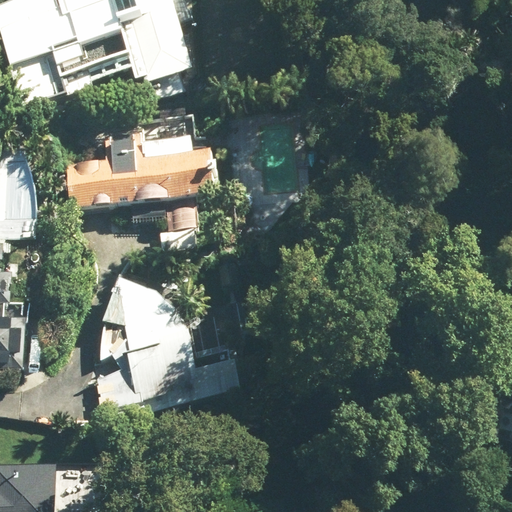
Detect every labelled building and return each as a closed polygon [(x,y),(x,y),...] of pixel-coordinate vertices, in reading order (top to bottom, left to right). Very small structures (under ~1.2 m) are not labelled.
[(136,75),(141,95),(197,79),(196,0),(37,0),(39,5),(0,16),(0,30),(25,120),(74,106),(70,93),(136,75)] [(94,163),(72,164),(72,213),(85,213),(86,242),(99,267),(208,266),(208,211),(227,211),(227,138),(197,138),(197,122),(94,123),(94,163)] [(5,300),(25,301),(27,255),(0,253),(0,322),(4,323),(5,300)] [(124,287),(121,287),(120,302),(119,304),(117,307),(115,310),(113,314),(112,317),(111,321),(109,324),(108,328),(107,332),(106,335),(106,339),(105,343),(104,347),(104,350),(104,354),(104,358),(104,362),(104,366),(115,361),(127,376),(102,382),(103,423),(237,398),(232,359),(197,363),(195,355),(195,352),(194,349),(194,346),(193,343),(192,340),(191,337),(190,334),(189,331),(187,328),(186,325),(184,323),(182,320),(180,318),(179,315),(177,313),(174,310),(172,308),(170,306),(167,304),(165,302),(162,300),(160,298),(157,297),(154,295),(151,294),(148,293),(145,292),(143,291),(140,290),(136,289),(133,288),(130,288),(127,288),(124,287)] [(0,511),(62,511),(65,479),(0,475),(0,511)]
